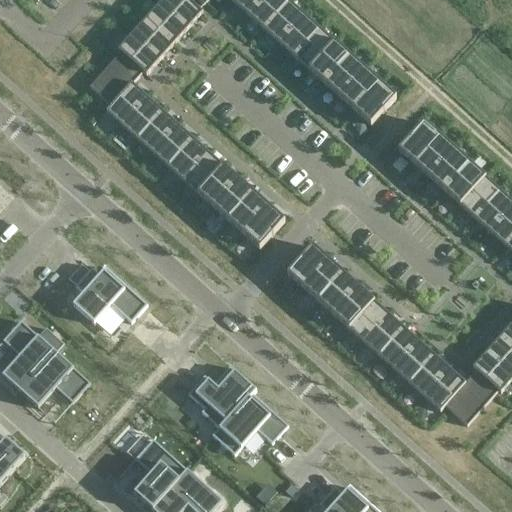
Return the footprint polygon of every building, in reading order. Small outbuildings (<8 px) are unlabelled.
[(184,0),(165,0),(160,6),(188,32),(202,16),(184,0)] [(238,0),(233,6),(248,19),(265,0),(238,0)] [(283,0),(265,0),(248,19),(264,33),(289,5),(283,0)] [(289,5),(264,33),(279,46),(304,18),(289,5)] [(160,6),(147,22),(175,47),(188,32),(160,6)] [(304,18),(279,46),(293,59),(318,31),(304,18)] [(147,22),(133,37),(161,62),(175,47),(147,22)] [(318,31),(293,59),(309,74),(334,45),(318,31)] [(133,37),(118,53),(121,55),(144,76),(147,78),(161,62),(133,37)] [(334,45),(309,74),(324,87),(349,59),(334,45)] [(121,55),(90,90),(111,109),(132,87),(133,88),(144,76),(121,55)] [(349,59),(324,87),(339,101),(365,73),(349,59)] [(365,73),(339,101),(355,115),(380,86),(365,73)] [(380,86),(355,115),(369,128),(371,129),(396,101),(394,99),(380,86)] [(111,109),(106,115),(122,129),(147,101),(133,88),(132,87),(111,109)] [(147,101),(122,129),(137,143),(163,115),(147,101)] [(163,115),(137,143),(152,156),(178,128),(163,115)] [(423,125),(398,154),(414,168),(439,140),(423,125)] [(178,128),(152,156),(168,170),(193,142),(178,128)] [(439,140),(414,168),(429,181),(455,153),(439,140)] [(193,142),(168,170),(183,184),(208,156),(193,142)] [(455,153),(429,181),(444,195),(470,167),(455,153)] [(208,156),(183,184),(198,197),(223,169),(208,156)] [(470,167),(444,195),(459,209),(485,180),(470,167)] [(223,169),(198,197),(213,211),(238,183),(223,169)] [(485,180),(459,209),(475,222),(500,194),(485,180)] [(238,183),(213,211),(228,224),(253,196),(238,183)] [(511,205),(500,194),(475,222),(490,236),(511,211),(511,205)] [(253,196),(228,224),(244,238),(269,210),(253,196)] [(269,210),(244,238),(260,253),(285,225),(269,210)] [(511,211),(490,236),(505,249),(511,241),(511,211)] [(313,250),(287,277),(303,292),(329,264),(313,250)] [(329,264),(303,292),(318,305),(344,277),(329,264)] [(83,297),(73,308),(94,327),(111,309),(131,327),(147,309),(106,272),(102,276),(105,278),(102,281),(95,275),(92,272),(75,290),(83,297)] [(344,277),(318,305),(333,319),(359,291),(344,277)] [(359,291),(333,319),(348,332),(374,305),(359,291)] [(374,305),(348,332),(363,346),(390,318),(374,305)] [(390,318),(363,346),(379,360),(405,332),(390,318)] [(20,360),(2,379),(20,395),(64,347),(46,331),(38,340),(21,325),(3,345),(20,360)] [(511,327),(501,340),(511,350),(511,327)] [(405,332),(379,360),(394,373),(420,345),(405,332)] [(511,350),(501,340),(487,355),(511,377),(511,350)] [(420,345),(394,373),(409,387),(435,359),(420,345)] [(64,347),(20,395),(38,412),(56,392),(73,407),(90,387),(56,356),(64,347)] [(511,377),(487,355),(472,371),(476,374),(498,394),(500,396),(511,383),(511,377)] [(435,359),(409,387),(424,401),(450,373),(435,359)] [(204,380),(188,398),(205,413),(201,416),(219,432),(212,440),(213,440),(255,393),(230,371),(222,379),(224,380),(227,383),(218,393),(212,388),(213,387),(204,380)] [(450,373),(424,401),(440,415),(445,409),(466,387),(465,386),(450,373)] [(466,387),(445,409),(467,429),(498,394),(476,374),(465,386),(466,387)] [(255,393),(213,440),(234,459),(252,440),(251,439),(257,433),(267,442),(266,443),(272,448),(288,429),(267,410),(263,414),(259,410),(259,411),(249,402),(256,394),(255,393)] [(0,488),(25,461),(6,443),(0,449),(0,488)] [(152,478),(134,498),(150,511),(153,511),(188,474),(153,443),(135,463),(152,478)] [(188,474),(153,511),(186,511),(188,510),(189,511),(216,511),(222,505),(188,474)] [(265,508),(277,494),(268,486),(256,500),(265,508)] [(322,511),(373,511),(350,490),(345,495),(348,497),(345,500),(338,494),(339,494),(335,490),(319,508),(322,511)]
